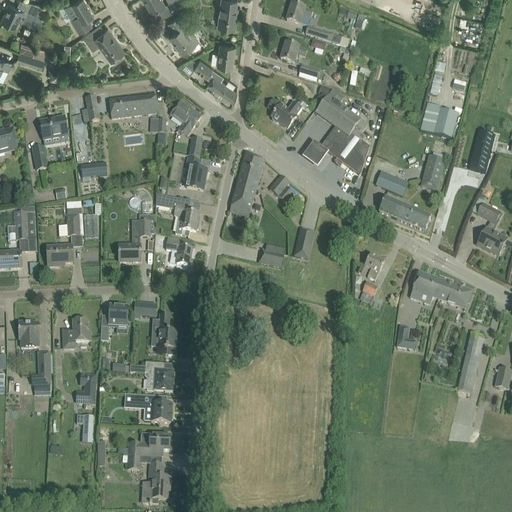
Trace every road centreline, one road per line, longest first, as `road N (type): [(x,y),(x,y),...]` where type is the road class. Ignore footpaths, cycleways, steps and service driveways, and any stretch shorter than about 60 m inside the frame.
road 1 (tertiary): [(511,299),(380,234),(239,129)]
road 2 (unclassified): [(191,511),(205,287)]
road 3 (residential): [(205,287),(0,294)]
road 4 (residential): [(0,109),(175,79)]
road 5 (unclassified): [(205,287),(239,129)]
road 6 (residential): [(239,129),(256,0)]
